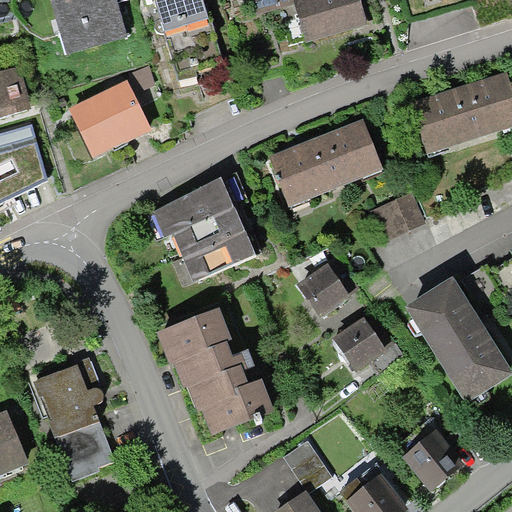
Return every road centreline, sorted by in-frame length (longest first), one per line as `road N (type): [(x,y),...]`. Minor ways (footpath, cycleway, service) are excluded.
road 1 (residential): [(62,236),(173,168),(330,101),(511,43)]
road 2 (residential): [(62,236),(124,324),(197,511)]
